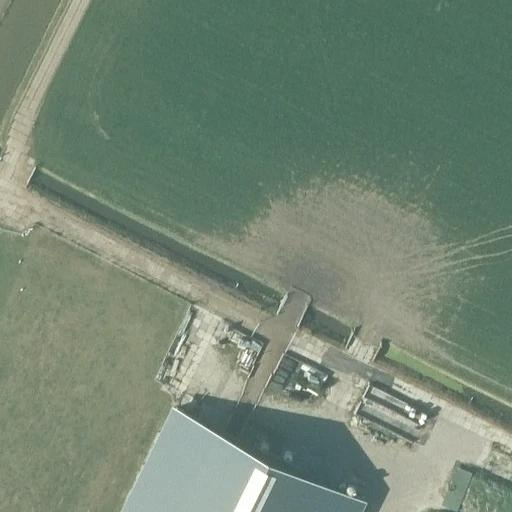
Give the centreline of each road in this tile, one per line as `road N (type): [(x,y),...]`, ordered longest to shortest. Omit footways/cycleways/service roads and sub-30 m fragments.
road 1 (track): [(0,195),(464,423),(420,511)]
road 2 (track): [(0,181),(91,0)]
